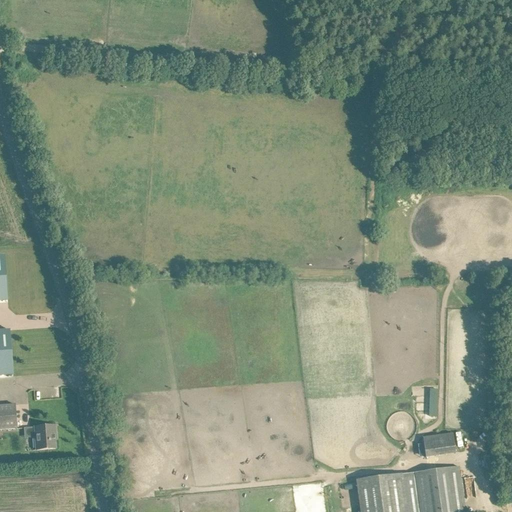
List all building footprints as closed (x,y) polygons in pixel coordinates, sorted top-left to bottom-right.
[(0,329),(0,376),(13,375),(9,329),(0,329)] [(15,405),(0,406),(0,430),(17,429),(15,405)] [(55,426),(45,427),(35,427),(35,437),(36,437),(37,450),(56,449),(55,440),(54,440),(54,436),(56,436),(55,426)] [(423,436),(425,454),(455,451),(453,432),(423,436)] [(465,511),(460,467),(427,472),(399,475),(381,478),(375,479),(356,481),(360,511),(465,511)]
